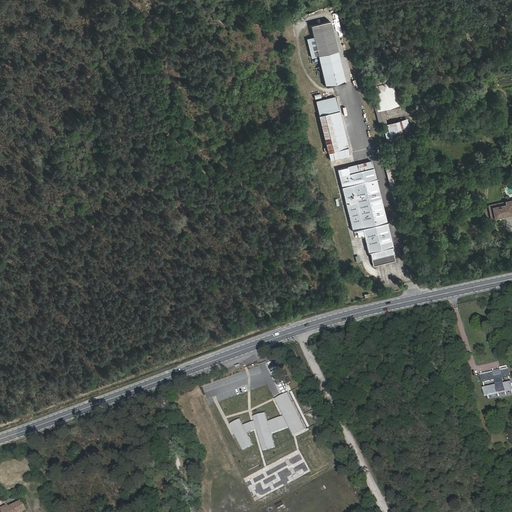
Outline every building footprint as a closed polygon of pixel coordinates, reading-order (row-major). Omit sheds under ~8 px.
[(319,57),(324,86),(344,82),(332,21),(310,25),(312,37),(307,38),(311,59),(319,57)] [(383,109),(399,106),(393,81),(371,87),(380,124),(382,124),(386,139),(411,133),(407,119),(387,123),(383,109)] [(349,156),(337,96),(316,100),(328,160),(349,156)] [(394,261),(374,161),(338,167),(351,232),(364,230),(371,266),(394,261)] [(384,162),(390,189),(394,188),(389,162),(384,162)] [(503,214),(511,213),(510,208),(511,207),(511,201),(506,203),(506,206),(492,209),(494,218),(503,217),(503,214)] [(266,364),(270,372),(277,369),(273,360),(266,364)] [(509,370),(481,376),(483,382),(496,379),(497,385),(483,388),(485,396),(511,389),(511,381),(504,383),(503,378),(510,376),(509,370)] [(266,413),(252,416),(254,421),(243,424),(240,417),(227,424),(241,450),(253,443),(248,433),(256,430),(261,450),(274,447),(271,434),(287,428),(290,436),(305,429),(288,392),(273,398),(281,416),(268,421),(266,413)] [(17,511),(22,509),(18,501),(0,509),(0,511),(17,511)]
